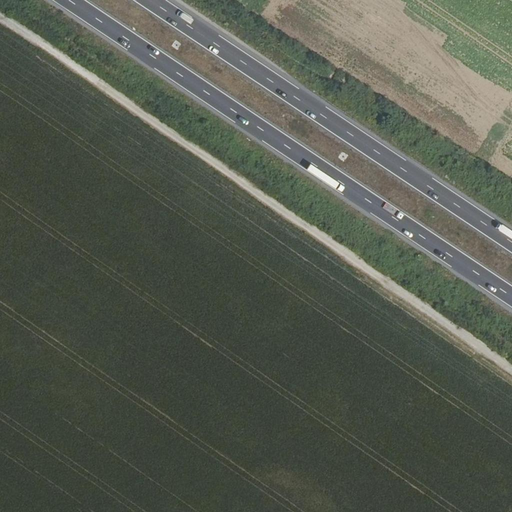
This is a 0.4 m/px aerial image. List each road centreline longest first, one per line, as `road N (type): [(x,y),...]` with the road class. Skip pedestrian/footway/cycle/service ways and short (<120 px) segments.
road 1 (track): [(0,15),(511,369)]
road 2 (motorway): [(66,0),(511,298)]
road 3 (motorway): [(511,243),(148,0)]
